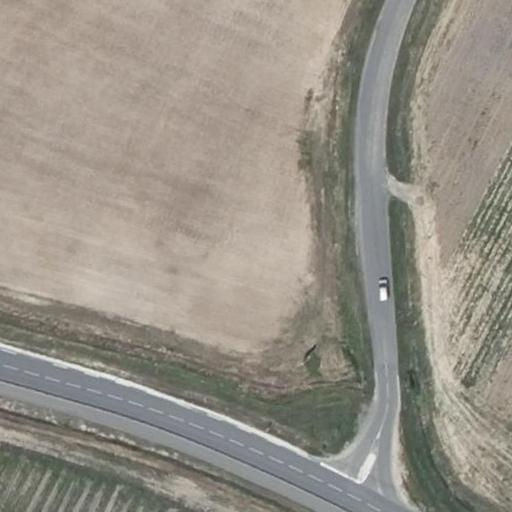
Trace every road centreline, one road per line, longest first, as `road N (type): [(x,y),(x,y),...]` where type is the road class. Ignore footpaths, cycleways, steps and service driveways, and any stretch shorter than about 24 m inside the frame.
road 1 (unclassified): [(387,394),(369,143),(381,51),(398,0)]
road 2 (tertiary): [(332,492),(186,426),(0,368)]
